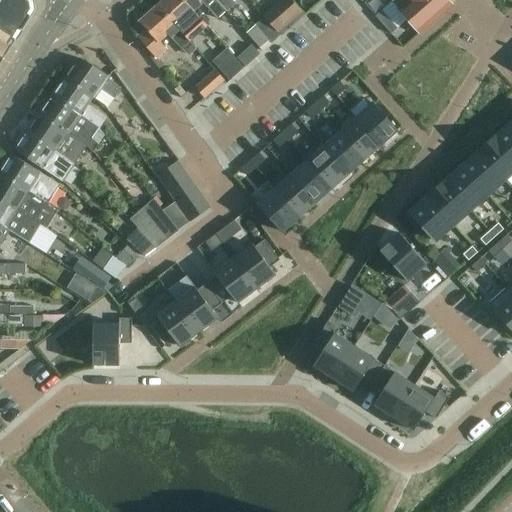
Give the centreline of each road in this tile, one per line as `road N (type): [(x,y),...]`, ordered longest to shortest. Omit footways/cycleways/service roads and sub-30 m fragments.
road 1 (residential): [(511,383),(421,461),(393,458),(295,395),(77,394),(0,451)]
road 2 (residential): [(102,22),(234,200),(114,297)]
road 3 (secondary): [(0,107),(70,0)]
